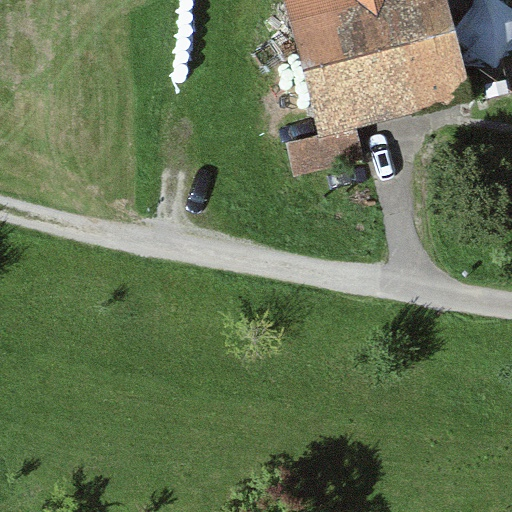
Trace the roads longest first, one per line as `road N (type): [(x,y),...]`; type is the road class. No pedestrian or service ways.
road 1 (residential): [(511,283),(171,252)]
road 2 (track): [(171,252),(0,219)]
